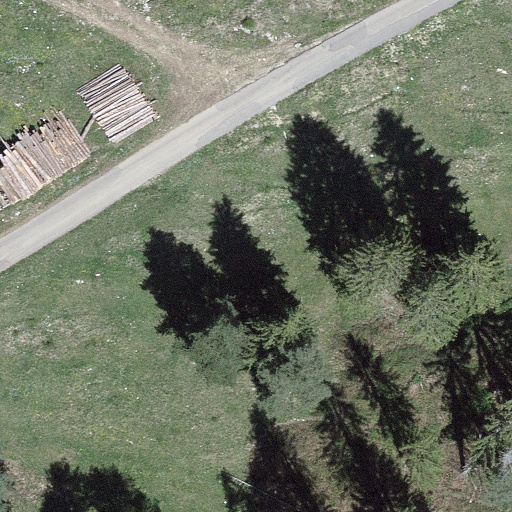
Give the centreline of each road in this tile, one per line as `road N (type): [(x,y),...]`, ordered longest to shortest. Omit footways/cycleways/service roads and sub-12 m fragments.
road 1 (unclassified): [(446,0),(0,261)]
road 2 (track): [(55,0),(268,98)]
